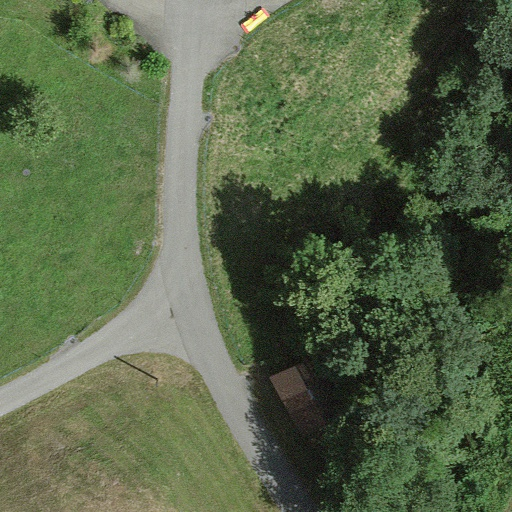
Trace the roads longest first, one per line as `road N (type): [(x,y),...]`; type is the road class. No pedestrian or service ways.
road 1 (unclassified): [(301,511),(243,424),(186,300),(180,229),(190,0)]
road 2 (track): [(0,405),(186,300)]
